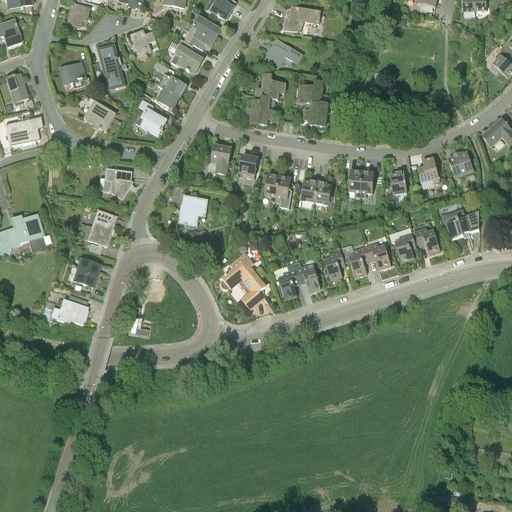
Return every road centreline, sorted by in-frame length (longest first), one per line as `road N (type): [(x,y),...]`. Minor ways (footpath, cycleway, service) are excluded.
road 1 (residential): [(194,120),(383,155),(467,130),(511,96)]
road 2 (unclassified): [(208,335),(249,342),(455,277),(511,267)]
road 3 (secondary): [(51,511),(120,278),(142,254)]
road 4 (residential): [(264,0),(194,120)]
road 5 (secondary): [(86,357),(185,354),(208,335)]
